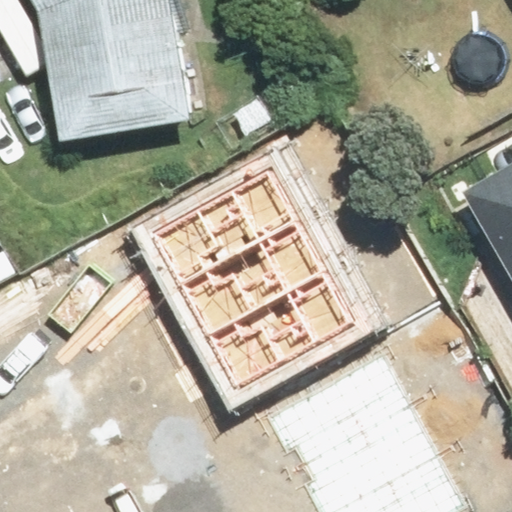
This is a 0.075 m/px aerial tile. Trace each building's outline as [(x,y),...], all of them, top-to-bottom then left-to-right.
[(207,104),(201,0),(68,0),(74,110),(207,104)] [(478,72),(446,90),(474,141),(506,123),(478,72)] [(511,163),(482,180),(511,234),(511,163)] [(267,165),(140,238),(233,397),(359,323),(267,165)] [(511,511),(511,495),(475,424),(400,463),(425,511),(511,511)]
